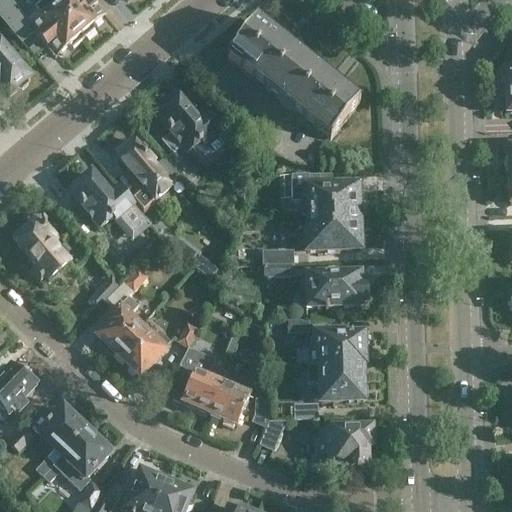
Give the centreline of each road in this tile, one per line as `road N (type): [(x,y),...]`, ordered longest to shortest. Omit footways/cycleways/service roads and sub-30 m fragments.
road 1 (tertiary): [(402,0),(423,507)]
road 2 (residential): [(423,507),(352,511),(284,493),(186,451),(110,402),(0,287)]
road 3 (tertiary): [(463,350),(455,28)]
road 4 (residential): [(0,179),(215,0)]
road 5 (tertiary): [(470,506),(463,350)]
